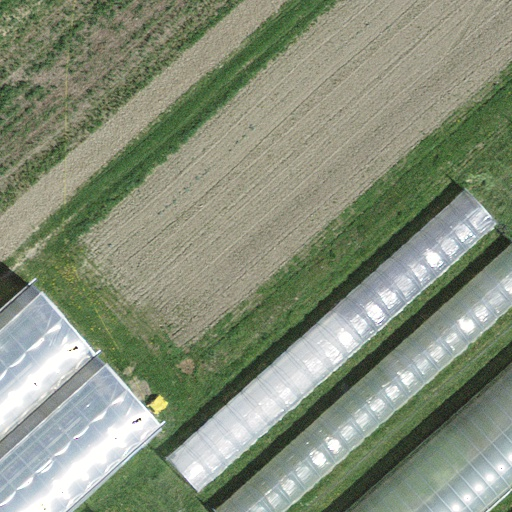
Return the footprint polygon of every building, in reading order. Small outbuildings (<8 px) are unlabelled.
[(107,263),(398,0),(324,0),(74,226),(107,263)] [(511,0),(488,0),(145,298),(177,335),(511,44),(511,0)] [(228,511),(282,511),(511,309),(511,224),(473,181),(170,447),(228,511)] [(0,511),(65,511),(178,417),(46,262),(0,301),(0,511)] [(511,377),(350,511),(495,511),(511,498),(511,377)]
